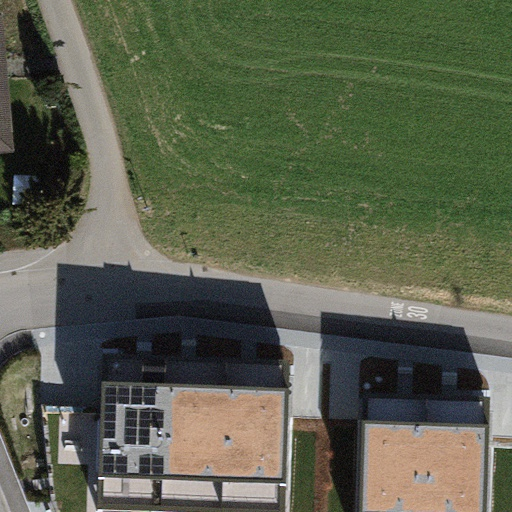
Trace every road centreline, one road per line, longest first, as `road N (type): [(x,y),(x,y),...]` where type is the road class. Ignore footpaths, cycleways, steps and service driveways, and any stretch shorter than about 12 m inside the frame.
road 1 (residential): [(119,280),(511,345)]
road 2 (residential): [(50,0),(119,280)]
road 3 (residential): [(0,297),(119,280)]
